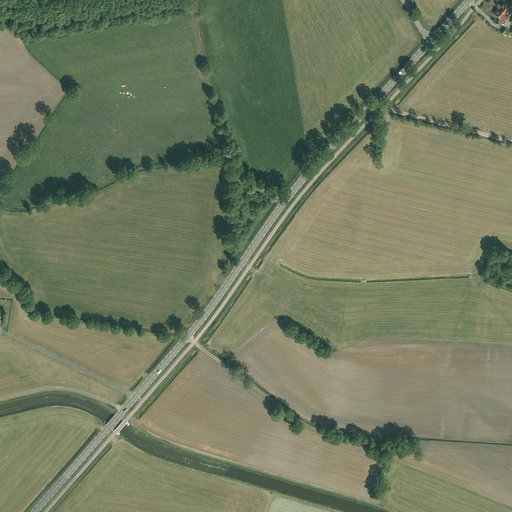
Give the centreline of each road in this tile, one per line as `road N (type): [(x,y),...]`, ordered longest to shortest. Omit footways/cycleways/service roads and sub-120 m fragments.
road 1 (secondary): [(35,511),(223,290),(295,187),(373,103)]
road 2 (track): [(381,446),(298,422),(186,336)]
road 3 (track): [(383,107),(511,140)]
